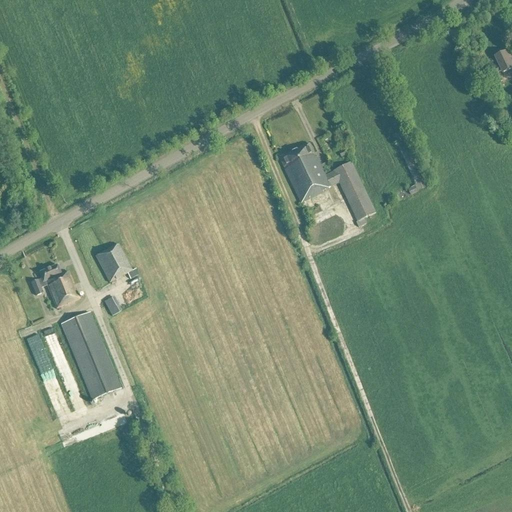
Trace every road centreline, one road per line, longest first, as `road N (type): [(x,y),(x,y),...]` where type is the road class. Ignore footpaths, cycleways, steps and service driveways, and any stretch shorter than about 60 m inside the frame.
road 1 (unclassified): [(0,257),(465,0)]
road 2 (track): [(0,84),(57,222)]
